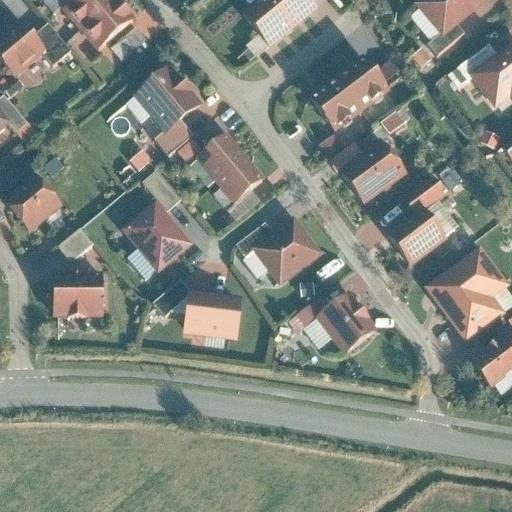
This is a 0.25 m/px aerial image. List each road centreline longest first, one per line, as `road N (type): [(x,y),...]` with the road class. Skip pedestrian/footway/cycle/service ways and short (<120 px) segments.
road 1 (residential): [(17,402),(118,397),(423,437)]
road 2 (residential): [(241,105),(407,328),(429,385),(423,437)]
road 3 (residential): [(241,105),(367,0)]
road 4 (residential): [(0,261),(11,275),(17,402)]
road 5 (residential): [(147,0),(241,105)]
